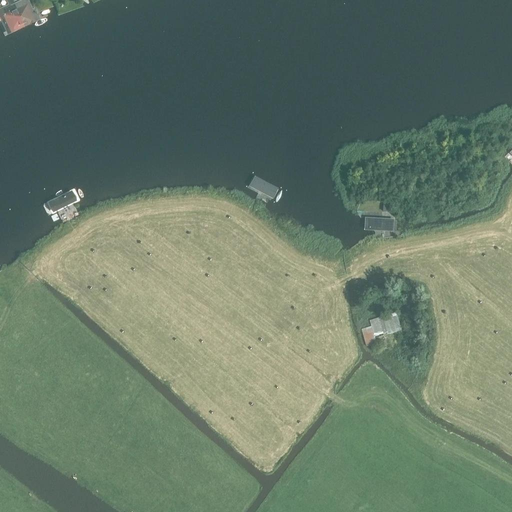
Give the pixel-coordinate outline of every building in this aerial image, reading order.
[(0,9),(2,13),(17,8),(14,2),(0,7),(0,9)] [(36,21),(28,4),(15,9),(23,27),(36,21)] [(23,27),(15,9),(3,15),(11,33),(23,27)] [(248,187),(272,198),(277,187),(253,175),(248,187)] [(72,188),(45,201),(52,214),(78,200),(72,188)] [(364,228),(393,230),(394,217),(365,216),(364,228)] [(366,347),(367,347),(376,344),(379,355),(402,348),(398,332),(401,331),(396,313),(369,321),(371,327),(361,330),(366,347)]
